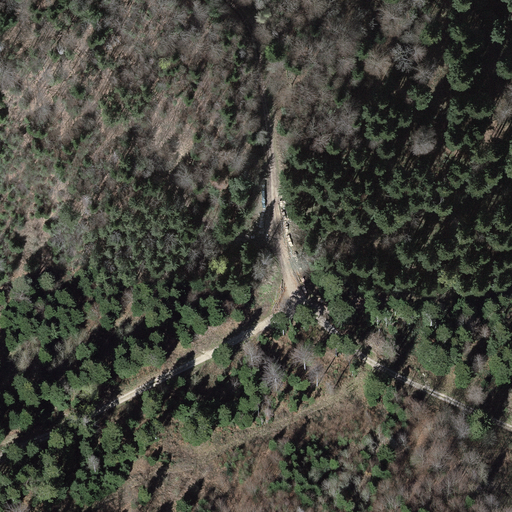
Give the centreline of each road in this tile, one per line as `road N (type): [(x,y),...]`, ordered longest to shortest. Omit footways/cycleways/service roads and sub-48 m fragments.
road 1 (track): [(511,426),(378,364),(309,308),(0,460)]
road 2 (track): [(232,0),(255,37),(281,241),(309,308),(511,277)]
road 3 (track): [(281,241),(236,238),(208,222),(89,54)]
